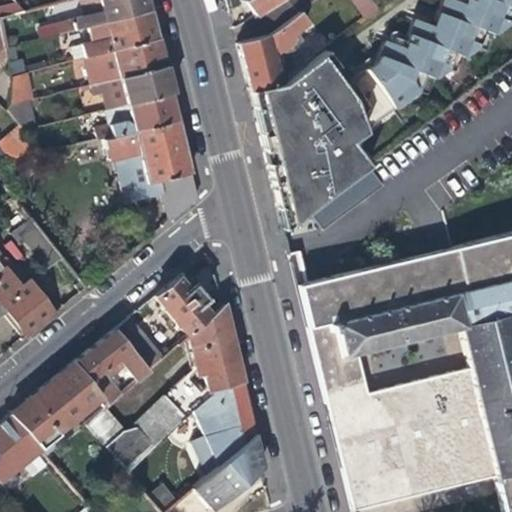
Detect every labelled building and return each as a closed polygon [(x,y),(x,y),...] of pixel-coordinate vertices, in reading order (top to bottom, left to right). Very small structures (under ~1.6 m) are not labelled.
[(82,27),(83,27),(146,10),(143,0),(77,0),(82,16),(39,28),(43,38),(82,27)] [(241,0),(252,13),(269,0),(241,0)] [(308,0),(269,0),(252,13),(268,34),(293,13),(308,0)] [(292,112),(253,121),(264,166),(273,207),(281,205),(285,223),(362,165),(344,141),(414,90),(420,73),(431,78),(443,69),(450,52),(460,56),(472,47),(480,30),(490,34),(503,24),(510,7),(511,8),(511,0),(458,0),(457,2),(452,0),(436,0),(427,24),(409,18),(398,47),(380,39),(374,56),(369,61),(337,85),(332,79),(292,112)] [(347,0),(361,19),(374,9),(366,0),(347,0)] [(70,61),(89,56),(153,39),(148,20),(146,10),(83,27),(82,27),(86,43),(67,48),(70,61)] [(240,69),(245,92),(273,84),(291,71),(308,58),(290,33),(302,25),(293,13),(268,34),(233,42),(240,69)] [(89,56),(96,83),(160,67),(156,51),(153,39),(89,56)] [(9,77),(23,73),(19,59),(15,61),(11,46),(2,49),(5,61),(9,77)] [(273,84),(245,92),(248,103),(253,121),(292,112),(332,79),(325,70),(331,66),(320,50),(308,58),(291,71),(273,84)] [(103,109),(122,105),(166,94),(163,82),(160,67),(96,83),(103,109)] [(9,77),(6,107),(21,103),(30,101),(23,73),(9,77)] [(82,142),(99,138),(129,132),(173,121),(171,111),(166,94),(122,105),(126,122),(121,121),(79,131),(82,142)] [(28,128),(21,103),(6,107),(5,110),(22,130),(28,128)] [(161,195),(167,219),(192,198),(181,155),(173,121),(129,132),(99,138),(104,161),(112,159),(123,204),(161,195)] [(0,148),(1,149),(22,130),(17,124),(0,139),(0,148)] [(1,149),(3,152),(10,159),(29,155),(22,130),(1,149)] [(0,161),(10,159),(3,152),(1,149),(0,148),(0,161)] [(285,223),(281,205),(273,207),(278,227),(285,223)] [(57,258),(27,219),(7,234),(16,246),(20,243),(42,270),(57,258)] [(511,511),(511,238),(298,290),(341,461),(354,511),(358,511),(495,478),(504,511),(511,511)] [(0,311),(2,314),(16,331),(42,310),(27,291),(16,278),(14,279),(0,263),(0,311)] [(150,297),(181,335),(204,314),(195,303),(200,299),(180,273),(163,287),(150,297)] [(122,428),(104,406),(82,425),(123,473),(190,409),(210,389),(236,381),(226,340),(217,302),(204,314),(181,335),(187,360),(191,359),(195,373),(200,371),(204,382),(198,388),(184,374),(133,425),(122,428)] [(156,358),(125,317),(110,330),(142,370),(156,358)] [(134,378),(142,370),(110,330),(91,345),(68,364),(96,396),(104,406),(118,393),(105,377),(122,363),(134,378)] [(54,431),(96,396),(68,364),(39,388),(6,415),(36,450),(56,434),(54,431)] [(242,406),(236,381),(210,389),(190,409),(210,467),(248,433),(242,406)] [(0,485),(5,491),(14,484),(15,478),(10,471),(36,450),(6,415),(0,419),(0,485)] [(254,456),(248,433),(210,467),(159,511),(190,511),(199,504),(206,511),(256,467),(254,456)]
